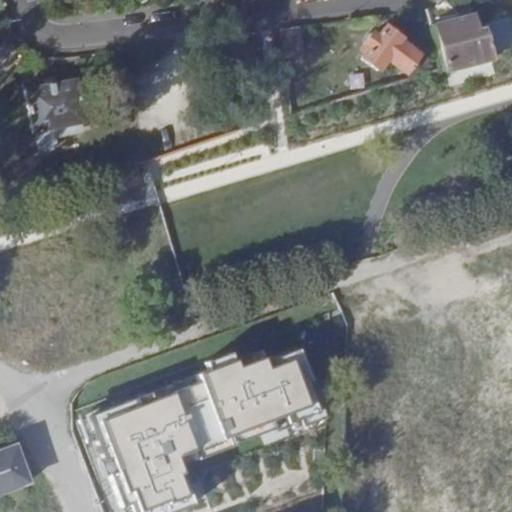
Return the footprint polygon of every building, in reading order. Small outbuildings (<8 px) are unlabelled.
[(458,19),(431,26),(439,54),(438,69),(443,68),(443,72),(496,56),(495,51),(481,28),(475,30),(468,4),(458,19)] [(511,17),(481,28),(495,51),(511,45),(511,17)] [(413,76),(434,70),(416,56),(418,54),(398,40),(400,38),(384,25),(376,36),(370,32),(362,43),(368,47),(361,57),(377,69),(385,57),(403,71),(405,70),(413,76)] [(299,26),(280,29),(284,58),(303,55),(299,26)] [(83,125),(75,80),(23,89),(31,134),(34,133),(37,151),(56,148),(54,137),(75,134),(74,126),(83,125)] [(286,142),(306,136),(298,112),(292,113),(279,117),(286,142)] [(455,511),(511,511),(511,277),(461,276),(458,406),(411,405),(409,470),(456,471),(455,511)] [(391,363),(389,289),(358,290),(360,364),(391,363)] [(355,294),(340,295),(341,321),(356,321),(355,294)] [(398,330),(398,342),(421,341),(420,329),(398,330)] [(292,341),(83,422),(117,511),(183,511),(194,508),(178,468),(319,413),(292,341)] [(0,493),(26,484),(13,447),(0,451),(0,493)]
